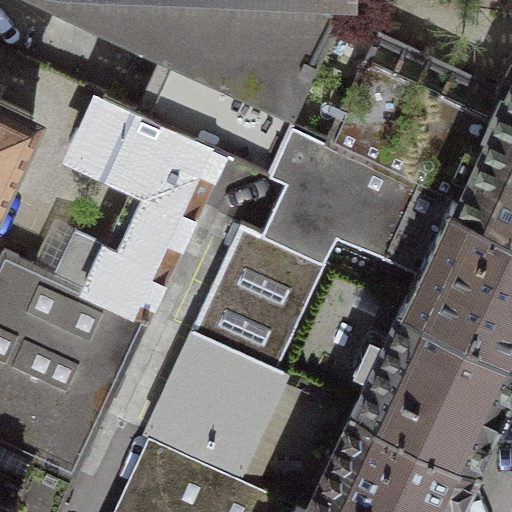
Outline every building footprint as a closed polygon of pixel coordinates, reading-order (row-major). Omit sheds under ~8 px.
[(52,0),(168,53),(142,109),(226,148),(269,168),(291,122),(296,112),(341,14),(347,0),(52,0)] [(503,88),(503,89),(341,14),(296,112),(291,122),(307,129),(307,127),(511,223),(511,82),(508,90),(503,88)] [(78,226),(57,272),(56,273),(148,316),(226,148),(142,109),(104,91),(89,122),(75,153),(109,169),(114,157),(157,177),(125,248),(78,226)] [(0,188),(35,114),(0,97),(0,188)] [(338,229),(417,268),(355,402),(309,502),(297,497),(296,500),(320,511),(451,511),(476,459),(490,430),(511,382),(511,223),(307,127),(307,129),(261,229),(260,231),(323,261),(338,229)] [(207,333),(277,366),(324,262),(323,261),(260,231),(261,229),(241,219),(216,273),(191,327),(206,335),(207,333)] [(0,433),(76,469),(148,316),(56,273),(57,272),(4,247),(0,255),(0,433)] [(206,335),(159,436),(239,474),(264,421),(287,371),(277,366),(207,333),(206,335)] [(320,511),(296,500),(239,474),(159,436),(158,439),(158,440),(124,511),(320,511)] [(0,511),(56,511),(68,488),(31,471),(26,481),(0,469),(0,511)]
